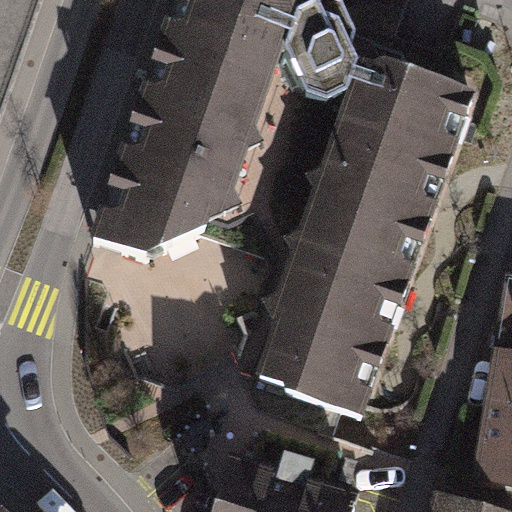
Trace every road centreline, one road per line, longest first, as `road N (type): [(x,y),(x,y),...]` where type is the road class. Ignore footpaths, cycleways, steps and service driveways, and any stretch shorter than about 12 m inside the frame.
road 1 (secondary): [(0,384),(139,0)]
road 2 (residential): [(511,201),(414,511)]
road 3 (secondary): [(80,0),(0,226)]
road 4 (secondary): [(85,511),(0,414)]
